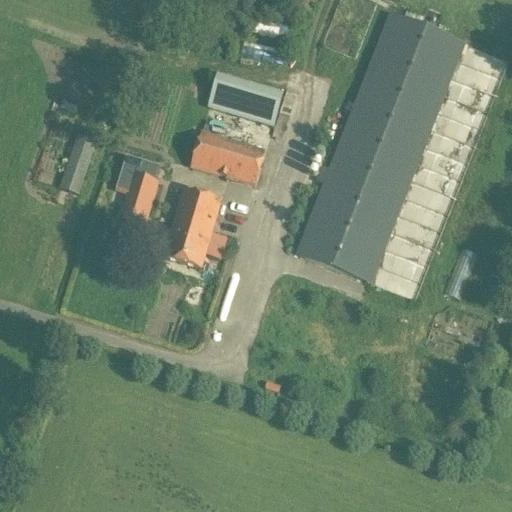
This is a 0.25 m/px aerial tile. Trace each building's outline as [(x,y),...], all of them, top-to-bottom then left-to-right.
[(371,288),(465,46),(390,17),(329,173),(322,170),(316,185),(323,187),(295,258),(371,288)] [(272,129),(281,97),(217,78),(207,110),(272,129)] [(254,188),(265,154),(200,134),(190,169),(254,188)] [(79,198),(98,145),(78,138),(60,191),(79,198)] [(126,159),(116,193),(127,196),(121,216),(147,223),(159,184),(158,184),(155,183),(159,169),(126,159)] [(221,262),(228,241),(213,236),(223,204),(183,192),(163,260),(202,273),(207,258),(221,262)]
